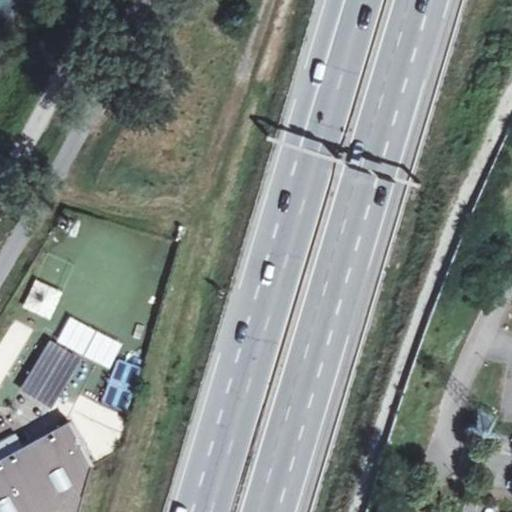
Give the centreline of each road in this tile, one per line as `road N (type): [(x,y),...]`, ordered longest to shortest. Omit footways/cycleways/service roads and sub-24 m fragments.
road 1 (motorway): [(267,511),(421,0)]
road 2 (motorway): [(312,149),(202,511)]
road 3 (motorway): [(359,0),(312,149)]
road 4 (motorway): [(334,0),(308,84),(312,149)]
